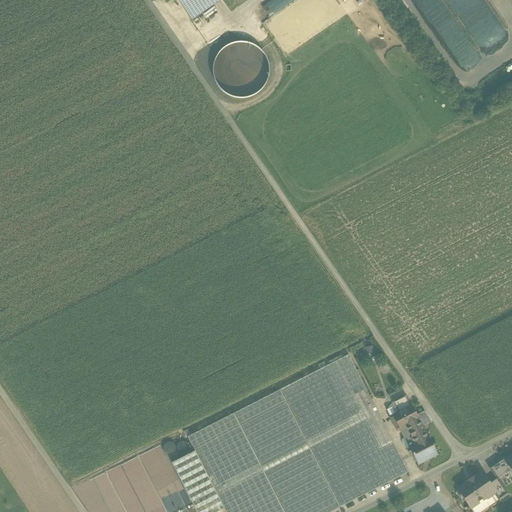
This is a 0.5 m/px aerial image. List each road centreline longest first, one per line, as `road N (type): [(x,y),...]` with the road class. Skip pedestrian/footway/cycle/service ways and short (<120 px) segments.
road 1 (track): [(461,459),(145,0)]
road 2 (track): [(511,434),(358,511)]
road 3 (track): [(82,511),(0,392)]
